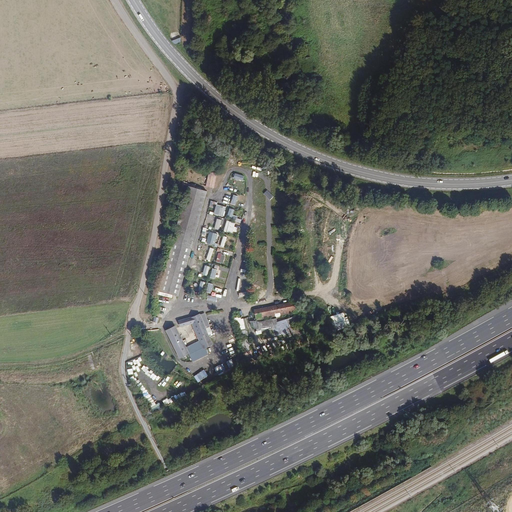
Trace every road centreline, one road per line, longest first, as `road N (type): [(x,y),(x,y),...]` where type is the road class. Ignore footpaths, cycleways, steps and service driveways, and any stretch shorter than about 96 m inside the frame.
road 1 (track): [(110,0),(173,93),(148,259),(119,370),(190,511)]
road 2 (primary): [(133,0),(177,62),(216,98),(305,153),(416,183),(511,181)]
road 3 (motorway): [(511,316),(116,511)]
road 4 (motorway): [(170,511),(511,341)]
road 5 (track): [(137,353),(131,355),(129,331),(52,362),(0,366)]
